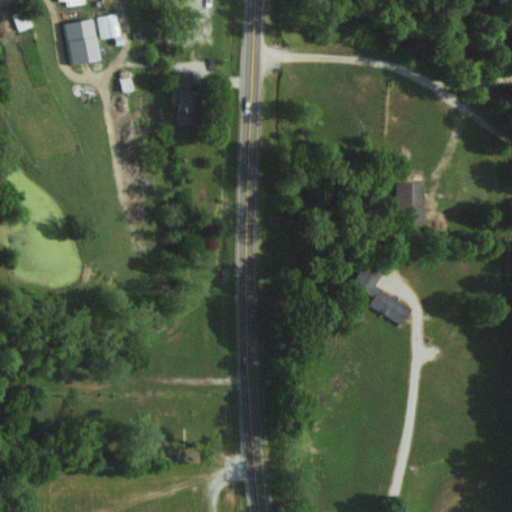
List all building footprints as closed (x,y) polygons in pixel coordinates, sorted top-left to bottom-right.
[(119,34),(115,12),(95,16),(100,38),(119,34)] [(65,21),(70,63),(98,60),(92,18),(65,21)] [(177,104),(176,124),(195,125),(197,71),(172,70),(171,104),(177,104)] [(422,223),(423,180),(397,179),(396,223),(422,223)] [(411,307),(372,283),(380,271),(364,261),(351,281),(373,295),(368,303),(401,323),(411,307)]
